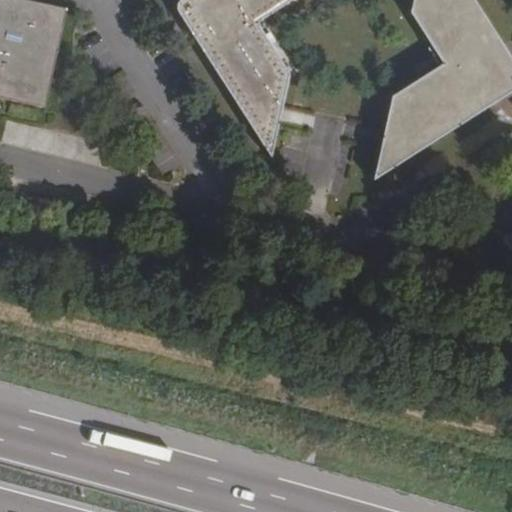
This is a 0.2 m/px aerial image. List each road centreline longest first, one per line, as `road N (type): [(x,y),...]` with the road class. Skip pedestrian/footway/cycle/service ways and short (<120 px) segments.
road 1 (motorway): [(291,511),(0,434)]
road 2 (residential): [(0,157),(226,211)]
